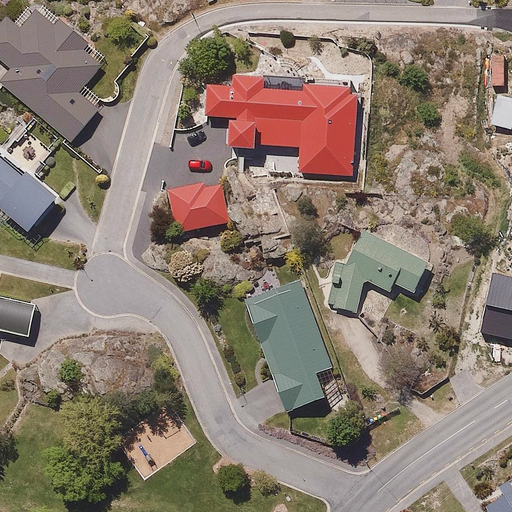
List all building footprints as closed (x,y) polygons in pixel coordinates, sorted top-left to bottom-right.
[(0,54),(16,69),(5,82),(72,140),(100,107),(83,92),(106,66),(86,49),(93,41),(65,18),(60,24),(41,8),(25,27),(13,17),(0,33),(0,54)] [(231,85),(207,84),(204,116),(228,118),(227,143),(298,148),(298,172),(352,176),(357,87),(234,74),(231,85)] [(448,132),(386,128),(382,173),(445,177),(448,132)] [(0,205),(30,231),(60,195),(33,171),(28,177),(0,152),(0,205)] [(203,182),(165,190),(174,233),(231,222),(223,183),(204,187),(203,182)] [(429,264),(362,230),(345,263),(335,261),(327,306),(357,311),(362,283),(390,297),(396,285),(414,294),(429,264)] [(511,275),(494,272),(481,331),(511,337),(511,275)] [(306,278),(248,298),(287,412),(327,398),(319,374),(336,368),(306,278)] [(0,331),(34,339),(41,308),(0,298),(0,331)] [(511,511),(511,481),(503,486),(509,497),(480,511),(511,511)]
